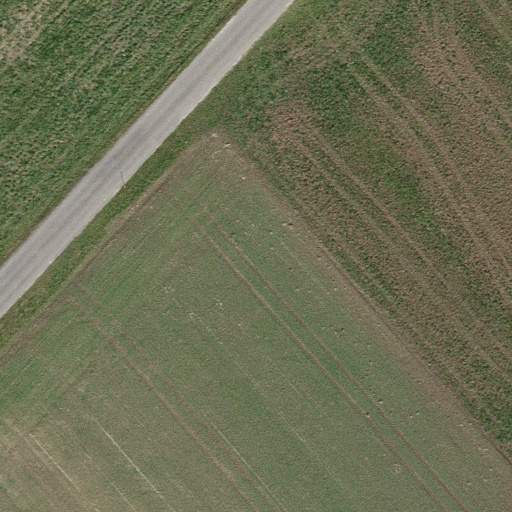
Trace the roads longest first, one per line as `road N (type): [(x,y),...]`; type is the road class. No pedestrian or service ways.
road 1 (track): [(511,452),(179,102)]
road 2 (unclassified): [(277,0),(0,296)]
